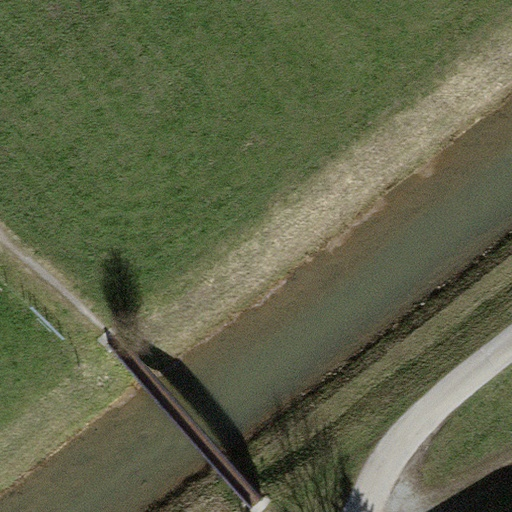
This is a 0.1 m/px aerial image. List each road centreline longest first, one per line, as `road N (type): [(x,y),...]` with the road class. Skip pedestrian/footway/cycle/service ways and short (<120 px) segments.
road 1 (track): [(361,511),(388,460),(435,408),(511,348)]
road 2 (track): [(100,324),(0,230)]
